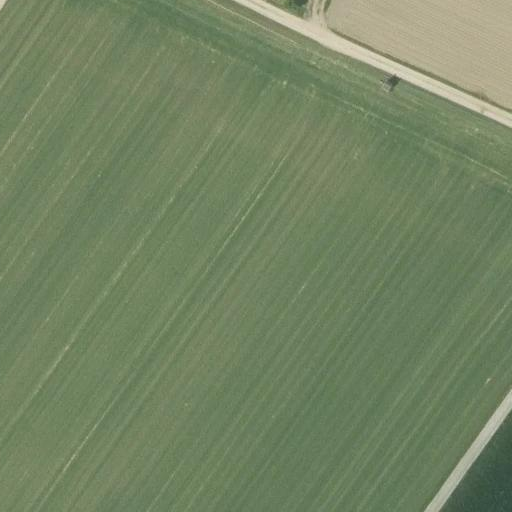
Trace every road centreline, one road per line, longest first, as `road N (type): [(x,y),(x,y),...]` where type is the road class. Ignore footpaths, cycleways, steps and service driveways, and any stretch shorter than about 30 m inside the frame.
road 1 (track): [(511,128),(235,0)]
road 2 (track): [(435,511),(511,402)]
